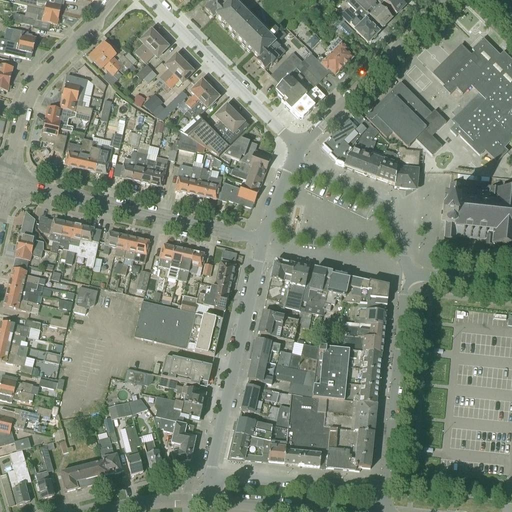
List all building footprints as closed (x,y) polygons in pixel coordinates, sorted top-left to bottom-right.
[(27,8),(59,15),(62,1),(55,0),(46,0),(46,4),(30,0),(14,0),(14,5),(27,8)] [(216,18),(232,1),(232,0),(212,0),(211,0),(209,2),(209,3),(208,4),(209,5),(204,11),(213,20),(216,18)] [(367,44),(377,34),(365,22),(370,18),(358,7),(352,0),(351,1),(350,0),(343,0),(356,13),(351,17),(346,12),(330,28),(334,32),(338,28),(345,21),(367,44)] [(379,7),(378,8),(375,5),(376,4),(372,0),(351,0),(352,0),(358,7),(370,18),(382,30),(392,20),(379,7)] [(375,0),(380,4),(383,2),(396,16),(405,6),(398,0),(375,0)] [(276,44),(274,42),(271,40),(278,34),(274,30),(268,37),(242,11),(232,1),(216,18),(252,54),(257,49),(263,55),(276,44)] [(58,25),(59,15),(27,8),(24,17),(14,15),(12,23),(33,27),(32,28),(48,32),(50,23),(58,25)] [(353,32),(344,23),(339,28),(347,37),(353,32)] [(7,42),(20,45),(34,48),(36,40),(32,39),(32,37),(27,36),(28,34),(13,31),(10,43),(7,42)] [(140,43),(143,46),(134,55),(139,60),(160,40),(154,35),(151,32),(140,43)] [(286,37),(285,36),(282,34),(274,42),(276,44),(263,55),(257,49),(252,54),(258,60),(255,63),(264,72),(270,66),(271,68),(273,66),(275,66),(277,64),(276,62),(285,54),(277,46),(286,37)] [(326,50),(331,55),(344,68),(353,59),(346,52),(348,50),(342,45),(343,44),(338,39),(326,50)] [(160,40),(139,60),(145,66),(154,57),(157,59),(167,49),(165,47),(165,46),(160,40)] [(450,119),(447,122),(454,128),(449,133),(456,141),(459,139),(478,158),(485,152),(497,164),(508,152),(504,149),(511,141),(511,137),(511,136),(511,134),(511,117),(509,114),(511,111),(511,61),(503,53),(499,56),(483,40),(471,51),(478,58),(451,84),(462,95),(470,87),(478,94),(463,110),(466,111),(454,123),(450,119)] [(34,48),(20,45),(7,42),(4,55),(28,61),(30,55),(32,56),(34,48)] [(112,59),(115,56),(104,45),(97,52),(122,77),(128,71),(119,63),(117,64),(112,59)] [(122,77),(97,52),(89,60),(101,72),(104,68),(117,82),(122,77)] [(124,58),(133,67),(137,63),(128,54),(124,58)] [(302,64),(293,54),(270,78),(279,87),(287,78),(296,69),(302,64)] [(335,76),(344,68),(331,55),(325,62),(320,58),(316,62),(321,66),(327,71),(328,70),(335,76)] [(133,67),(124,58),(122,57),(118,61),(119,63),(128,71),(133,67)] [(159,80),(165,85),(184,66),(179,60),(179,61),(176,58),(164,69),(167,71),(159,80)] [(316,81),(320,76),(311,67),(315,63),(309,58),(304,62),(310,68),(306,72),(316,81)] [(319,84),(316,81),(306,72),(310,68),(304,62),(302,64),(296,69),(301,74),(299,76),(300,77),(304,81),(284,100),(281,103),(284,105),(284,106),(290,113),(302,101),(315,88),(319,84)] [(0,78),(10,81),(13,69),(0,66),(0,78)] [(146,66),(136,77),(141,83),(152,72),(146,66)] [(184,66),(165,85),(161,89),(165,94),(169,90),(170,91),(173,88),(172,87),(178,81),(181,85),(192,74),(190,72),(190,71),(184,66)] [(136,71),(133,67),(128,71),(132,75),(136,71)] [(304,81),(300,77),(299,76),(301,74),(296,69),(287,78),(279,87),(275,91),(284,100),(304,81)] [(67,77),(63,92),(84,97),(87,82),(67,77)] [(10,81),(0,78),(0,91),(7,93),(8,89),(9,89),(10,81)] [(103,95),(106,88),(96,78),(91,84),(103,95)] [(186,113),(187,114),(210,91),(204,85),(204,86),(201,83),(190,94),(193,97),(184,105),(189,110),(186,113)] [(430,115),(399,85),(365,119),(386,139),(390,136),(404,149),(406,151),(429,127),(424,122),(430,115)] [(321,101),(325,98),(315,88),(302,101),(312,111),(321,101)] [(215,96),(210,91),(187,114),(193,120),(178,133),(181,135),(187,139),(203,122),(199,118),(217,100),(214,97),(215,96)] [(84,109),(85,105),(82,104),(84,97),(63,92),(61,101),(59,110),(76,115),(90,118),(92,112),(92,110),(84,109)] [(167,109),(156,119),(162,123),(187,98),(182,93),(181,95),(167,109)] [(138,96),(133,104),(140,108),(145,100),(138,96)] [(143,107),(151,115),(161,104),(154,97),(143,107)] [(312,111),(302,101),(290,113),(297,120),(302,120),(312,111)] [(105,102),(100,123),(106,125),(111,104),(105,102)] [(46,120),(44,128),(59,131),(72,134),(73,129),(67,127),(68,121),(75,119),(76,115),(59,110),(53,109),(49,108),(46,120)] [(219,123),(213,128),(210,125),(207,127),(221,142),(241,123),(240,122),(240,121),(229,111),(226,108),(215,119),(219,123)] [(435,111),(424,122),(429,127),(417,139),(429,151),(437,143),(429,135),(444,120),(435,111)] [(357,114),(348,123),(328,142),(327,141),(322,147),(330,156),(329,157),(335,163),(335,165),(344,168),(347,159),(370,127),(357,114)] [(203,122),(187,139),(197,145),(198,145),(202,148),(217,158),(248,128),(242,121),(241,123),(221,142),(207,127),(203,122)] [(165,125),(158,123),(155,133),(163,135),(165,125)] [(344,168),(355,172),(361,154),(371,143),(374,140),(378,134),(370,127),(347,159),(344,168)] [(59,131),(44,128),(41,142),(54,146),(52,152),(63,154),(67,138),(58,136),(59,131)] [(106,136),(106,128),(97,128),(97,136),(106,136)] [(129,134),(127,145),(138,147),(140,136),(129,134)] [(197,145),(187,139),(181,135),(177,152),(195,156),(197,145)] [(119,151),(121,137),(114,136),(111,149),(109,148),(101,147),(100,152),(95,174),(103,176),(103,175),(107,176),(111,155),(112,149),(119,151)] [(76,170),(86,172),(90,153),(93,143),(84,141),(82,147),(81,150),(76,170)] [(230,160),(241,164),(266,173),(271,159),(255,152),(257,147),(249,144),(239,141),(223,157),(228,159),(230,160)] [(95,174),(100,152),(95,151),(97,144),(93,143),(90,153),(86,172),(95,174)] [(361,154),(355,172),(365,176),(373,154),(372,153),(372,152),(375,144),(371,143),(361,154)] [(68,168),(76,170),(81,150),(82,147),(68,144),(66,154),(68,155),(65,166),(69,167),(68,168)] [(171,146),(167,161),(167,162),(174,163),(178,148),(171,146)] [(138,149),(137,155),(130,182),(141,185),(146,161),(148,152),(138,149)] [(419,152),(406,151),(404,149),(398,149),(397,155),(394,187),(394,190),(400,191),(416,192),(417,176),(419,163),(419,152)] [(386,151),(383,158),(376,180),(394,187),(397,155),(386,151)] [(122,181),(130,182),(137,155),(132,154),(130,160),(129,161),(124,159),(120,179),(123,179),(122,181)] [(383,158),(373,154),(365,176),(376,180),(383,158)] [(156,159),(155,163),(150,187),(158,189),(158,187),(162,188),(167,167),(166,167),(167,162),(167,161),(156,159)] [(221,163),(214,159),(212,168),(217,169),(220,167),(221,163)] [(141,185),(150,187),(155,163),(146,161),(141,185)] [(262,182),(266,173),(241,164),(237,173),(262,182)] [(192,170),(180,167),(177,179),(178,180),(175,191),(178,192),(178,193),(186,195),(192,170)] [(186,195),(196,197),(201,171),(192,168),(192,170),(186,195)] [(196,197),(205,199),(209,178),(206,178),(206,176),(207,171),(202,170),(201,171),(196,197)] [(246,182),(245,186),(259,191),(262,182),(237,173),(232,171),(230,177),(246,182)] [(210,178),(209,178),(205,199),(213,201),(213,200),(217,201),(221,180),(218,179),(217,181),(210,179),(210,178)] [(259,191),(245,186),(242,185),(240,191),(223,184),(219,202),(227,204),(227,202),(251,210),(253,204),(254,204),(259,191)] [(511,193),(499,192),(499,190),(490,189),(489,194),(460,191),(460,187),(449,186),(447,206),(443,206),(442,213),(442,220),(446,220),(443,241),(455,242),(455,238),(484,241),(484,246),(493,247),(493,246),(511,248),(511,193)] [(57,256),(60,245),(64,224),(53,221),(53,222),(47,221),(48,220),(40,218),(37,230),(41,234),(51,236),(49,242),(53,242),(51,254),(57,256)] [(24,221),(18,246),(43,252),(43,244),(35,242),(36,237),(31,236),(34,224),(24,221)] [(64,245),(61,261),(66,262),(68,253),(69,247),(74,226),(64,224),(60,245),(64,245)] [(74,226),(69,247),(79,249),(83,228),(74,226)] [(91,230),(83,228),(79,249),(77,258),(87,260),(85,269),(92,270),(95,260),(98,244),(92,243),(94,232),(91,231),(91,230)] [(108,248),(116,250),(119,236),(111,235),(111,236),(107,235),(103,256),(107,257),(108,248)] [(114,258),(124,260),(129,239),(119,236),(116,250),(114,258)] [(138,241),(129,239),(124,260),(133,263),(138,241)] [(146,242),(138,241),(133,263),(144,266),(149,244),(146,244),(146,242)] [(43,252),(18,246),(15,258),(30,261),(31,258),(41,260),(43,252)] [(166,248),(163,247),(158,269),(169,271),(167,279),(174,249),(167,247),(166,248)] [(167,279),(176,282),(184,251),(174,249),(167,279)] [(193,253),(184,251),(176,282),(186,284),(190,267),(193,253)] [(236,262),(238,254),(223,251),(221,259),(236,262)] [(71,267),(74,254),(68,253),(66,262),(65,265),(71,267)] [(201,255),(193,253),(190,267),(197,269),(195,278),(199,279),(204,258),(200,256),(201,255)] [(92,272),(99,273),(101,262),(95,260),(92,270),(92,272)] [(221,261),(220,269),(216,284),(215,283),(214,288),(229,292),(231,285),(234,284),(235,279),(232,277),(234,269),(228,267),(229,263),(221,261)] [(284,309),(294,266),(277,263),(275,264),(274,265),(265,302),(266,302),(264,309),(283,314),(284,309)] [(122,266),(116,265),(114,275),(120,276),(122,266)] [(140,268),(132,266),(132,268),(131,274),(138,276),(140,268)] [(212,267),(205,266),(202,277),(210,278),(212,267)] [(301,303),(306,304),(313,271),(309,270),(294,266),(284,309),(299,313),(301,303)] [(42,271),(32,269),(30,275),(41,278),(42,271)] [(13,270),(10,280),(43,288),(45,281),(26,277),(27,273),(13,270)] [(323,311),(331,275),(313,271),(306,304),(303,314),(311,316),(321,318),(323,311)] [(140,272),(136,291),(145,293),(149,275),(140,272)] [(58,284),(59,281),(60,275),(54,273),(52,282),(58,284)] [(345,299),(349,279),(331,275),(323,311),(330,312),(331,307),(334,307),(335,301),(339,302),(340,298),(345,299)] [(361,282),(349,279),(345,299),(344,304),(359,305),(386,308),(388,288),(361,282)] [(10,280),(8,290),(39,297),(40,293),(42,294),(43,288),(10,280)] [(230,297),(231,292),(229,292),(214,288),(211,287),(210,291),(206,291),(204,297),(226,302),(228,297),(230,297)] [(79,289),(75,308),(86,310),(87,310),(94,307),(97,293),(79,289)] [(37,306),(39,297),(8,290),(6,299),(40,307),(40,306),(37,306)] [(58,299),(72,302),(74,295),(63,293),(59,292),(58,299)] [(161,295),(155,293),(153,301),(159,303),(161,295)] [(226,302),(204,297),(198,295),(197,301),(196,306),(182,303),(180,312),(194,316),(196,306),(224,313),(226,302)] [(196,306),(197,301),(183,298),(182,303),(196,306)] [(40,307),(6,299),(4,308),(30,314),(31,309),(39,311),(40,307)] [(70,312),(72,305),(58,302),(58,303),(58,310),(70,312)] [(180,312),(142,304),(137,324),(134,340),(213,358),(222,322),(194,316),(180,312)] [(384,328),(386,308),(359,305),(359,309),(366,309),(365,312),(359,311),(358,318),(354,318),(354,319),(354,325),(384,328)] [(85,317),(86,310),(75,308),(74,314),(85,317)] [(308,331),(311,316),(303,314),(300,313),(298,323),(297,325),(301,326),(300,329),(308,331)] [(262,314),(260,321),(295,330),(297,323),(262,314)] [(66,330),(69,318),(62,317),(61,322),(50,319),(49,327),(66,330)] [(0,323),(0,333),(26,339),(28,340),(30,330),(39,332),(40,325),(25,321),(23,328),(15,326),(0,323)] [(295,330),(260,321),(257,336),(292,344),(295,330)] [(383,342),(384,328),(354,325),(342,324),(342,328),(338,327),(337,337),(344,338),(383,342)] [(25,344),(26,339),(0,333),(0,343),(28,350),(20,348),(20,343),(25,344)] [(383,342),(344,338),(342,351),(381,355),(383,342)] [(303,346),(300,358),(290,356),(278,353),(279,347),(256,342),(251,362),(287,370),(297,372),(315,376),(318,349),(303,346)] [(0,353),(25,360),(28,350),(0,343),(0,353)] [(376,407),(381,364),(381,355),(342,351),(318,349),(315,376),(311,400),(318,401),(376,407)] [(25,360),(0,353),(0,363),(6,365),(12,366),(13,365),(21,367),(19,373),(31,376),(32,370),(23,367),(25,360)] [(48,364),(59,367),(61,358),(50,355),(48,364)] [(211,368),(165,357),(160,379),(177,383),(206,390),(211,368)] [(315,376),(297,372),(287,370),(251,362),(247,382),(246,388),(269,393),(272,380),(290,384),(288,396),(290,397),(311,400),(315,376)] [(38,371),(32,370),(31,376),(38,378),(39,372),(38,372),(38,371)] [(143,388),(146,376),(127,372),(124,384),(143,388)] [(1,380),(0,384),(0,388),(33,397),(33,396),(31,395),(32,387),(22,384),(22,385),(16,384),(18,380),(11,379),(11,380),(6,379),(5,381),(1,380)] [(180,404),(202,409),(205,397),(197,395),(197,393),(176,388),(177,383),(160,379),(158,387),(168,389),(168,390),(177,392),(176,395),(182,396),(180,404)] [(58,380),(57,385),(56,391),(62,393),(64,382),(58,380)] [(56,391),(57,385),(40,381),(39,387),(56,391)] [(32,403),(33,397),(0,388),(0,401),(11,405),(12,401),(27,405),(27,402),(32,403)] [(279,410),(261,406),(262,402),(289,407),(290,397),(288,396),(269,393),(246,388),(240,413),(276,421),(275,429),(287,431),(289,409),(279,407),(279,410)] [(317,415),(318,401),(311,400),(290,397),(289,407),(289,409),(285,449),(284,466),(325,470),(330,430),(322,430),(324,416),(317,415)] [(157,412),(155,419),(182,425),(182,424),(183,419),(189,420),(188,421),(190,421),(199,423),(202,409),(180,404),(156,399),(154,407),(157,412)] [(128,404),(131,417),(136,415),(147,411),(141,401),(140,401),(128,404)] [(375,421),(376,407),(318,401),(317,415),(324,416),(375,421)] [(111,422),(131,417),(128,404),(108,410),(111,422)] [(36,417),(39,417),(49,420),(51,412),(38,408),(36,417)] [(0,425),(11,428),(17,430),(23,431),(26,420),(38,423),(39,417),(36,417),(20,413),(19,416),(0,410),(0,425)] [(373,435),(375,421),(324,416),(322,430),(330,430),(373,435)] [(163,433),(172,435),(170,445),(173,446),(172,454),(171,454),(174,466),(190,462),(192,454),(195,439),(196,435),(192,434),(194,427),(182,424),(182,425),(155,419),(153,418),(156,432),(162,430),(163,433)] [(235,436),(263,442),(270,444),(271,428),(238,421),(235,436)] [(28,439),(14,443),(11,434),(10,434),(11,428),(0,425),(0,448),(14,445),(16,453),(31,449),(28,439)] [(130,477),(143,474),(136,449),(140,448),(140,446),(138,439),(135,428),(125,430),(132,454),(125,456),(130,477)] [(370,471),(373,444),(373,435),(330,430),(325,470),(359,474),(359,470),(370,471)] [(109,440),(110,445),(117,444),(114,433),(107,435),(109,440)] [(158,453),(156,453),(153,443),(151,436),(142,438),(143,445),(146,453),(151,472),(162,469),(158,453)] [(232,448),(262,455),(263,442),(235,436),(232,448)] [(104,463),(107,477),(114,475),(114,476),(121,474),(116,456),(113,457),(110,445),(109,440),(97,443),(98,446),(102,460),(103,463),(104,463)] [(73,452),(72,448),(68,450),(65,442),(59,444),(63,455),(73,452)] [(267,464),(269,447),(270,444),(263,442),(262,455),(261,463),(267,464)] [(45,446),(46,448),(47,452),(54,451),(52,444),(45,446)] [(267,464),(284,466),(285,449),(269,447),(267,464)] [(49,460),(47,452),(46,448),(40,449),(43,461),(49,460)] [(261,463),(262,455),(232,448),(229,461),(261,463)] [(9,457),(12,468),(16,482),(10,483),(16,507),(29,504),(25,485),(31,484),(22,454),(9,457)] [(103,478),(107,477),(104,463),(103,463),(102,460),(101,460),(102,463),(59,474),(65,494),(104,484),(103,478)] [(34,467),(27,469),(28,476),(36,474),(34,467)] [(49,481),(47,474),(47,473),(40,475),(35,476),(37,486),(35,486),(37,493),(39,492),(41,501),(54,497),(50,481),(49,481)] [(15,507),(9,483),(6,476),(0,477),(2,485),(8,508),(15,507)]
